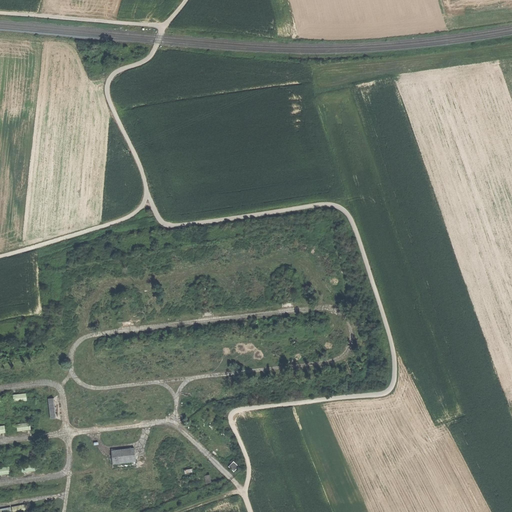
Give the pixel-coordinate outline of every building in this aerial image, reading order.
[(27,392),(14,394),(14,402),(28,400),(27,392)] [(54,398),(49,398),(51,419),(57,418),(54,398)] [(31,422),(17,423),(18,431),(32,430),(31,422)] [(135,447),(112,450),(113,464),(136,461),(135,447)] [(228,466),(233,471),(238,466),(233,461),(228,466)] [(36,463),(22,464),(23,472),(36,471),(36,463)] [(10,466),(0,466),(0,474),(11,474),(10,466)]
